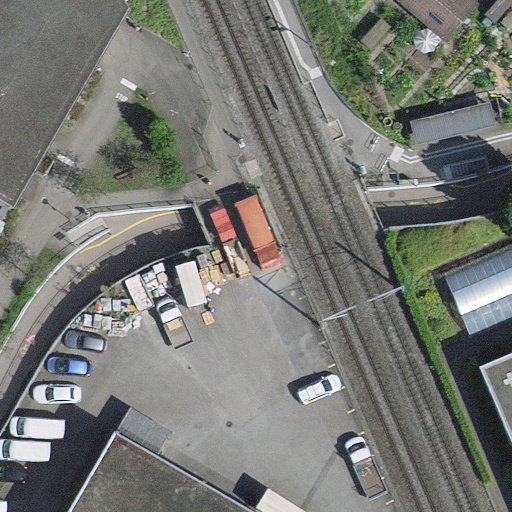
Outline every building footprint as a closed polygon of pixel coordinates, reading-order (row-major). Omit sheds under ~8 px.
[(0,0),(0,232),(114,27),(101,0),(0,0)] [(481,0),(397,0),(446,42),(482,0),(481,0)] [(511,255),(446,275),(463,335),(511,320),(511,255)] [(511,360),(485,372),(511,436),(511,360)] [(243,511),(109,435),(64,511),(243,511)]
